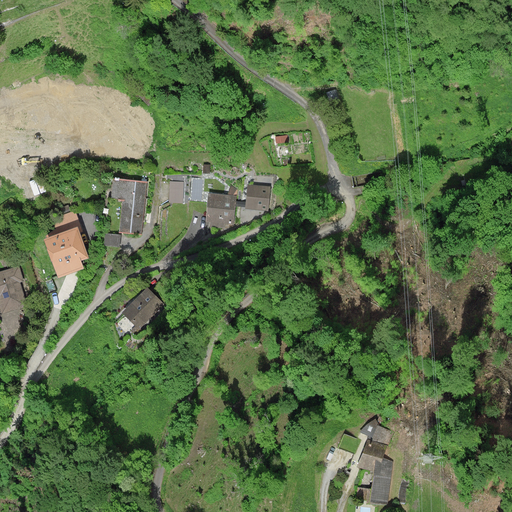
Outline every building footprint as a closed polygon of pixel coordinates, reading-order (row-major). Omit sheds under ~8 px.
[(147,182),(114,178),(112,197),(124,199),(121,230),(141,233),(147,182)] [(184,183),(171,182),(170,202),(183,202),(184,183)] [(269,188),(248,186),(246,208),(267,209),(269,188)] [(236,196),(209,194),(207,221),(211,221),(210,226),(224,227),(224,223),(233,224),(236,196)] [(57,229),(46,238),(59,276),(82,267),(79,258),(86,257),(77,232),(81,230),(74,213),(54,219),(57,229)] [(119,236),(106,235),(105,245),(118,246),(119,236)] [(0,306),(2,313),(25,306),(17,282),(22,280),(19,269),(0,273),(0,306)] [(162,305),(147,290),(124,313),(140,328),(162,305)] [(392,432),(378,426),(372,442),(369,441),(359,467),(375,471),(372,501),(387,503),(392,463),(382,459),(392,432)] [(359,439),(344,434),(339,448),(354,453),(359,439)]
